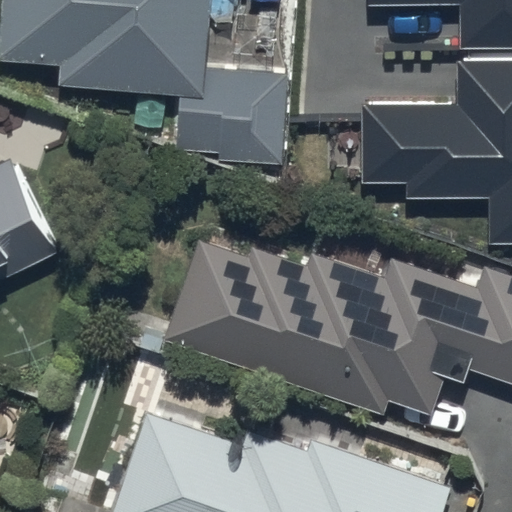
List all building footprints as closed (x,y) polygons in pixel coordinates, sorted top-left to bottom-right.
[(2,0),(0,38),(0,63),(60,67),(58,91),(178,100),(174,149),(220,152),(219,161),(283,165),(289,71),(208,66),(212,0),(2,0)] [(511,0),(369,0),(370,7),(460,7),(460,49),(511,49),(511,0)] [(511,62),(460,63),(460,106),(364,107),(365,183),(409,183),(409,199),(489,198),(490,245),(511,244),(511,62)] [(0,280),(60,254),(13,157),(0,163),(0,280)] [(164,340),(384,415),(389,400),(433,416),(447,377),(466,383),(471,368),(511,382),(511,276),(489,268),(482,289),(395,259),(388,278),(316,253),(312,265),(254,245),(251,254),(200,236),(164,340)] [(440,511),(449,487),(312,440),(308,451),(246,430),(242,443),(144,410),(109,511),(440,511)]
